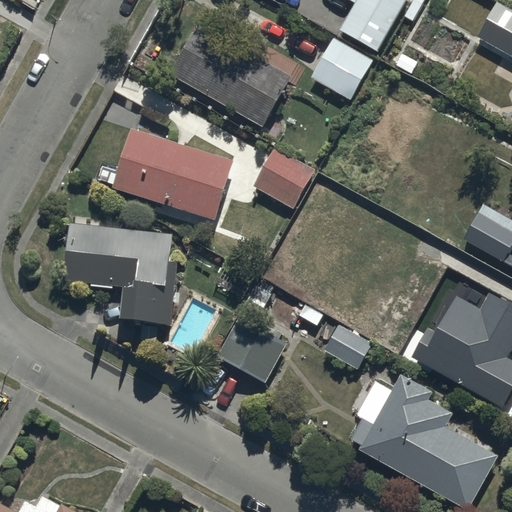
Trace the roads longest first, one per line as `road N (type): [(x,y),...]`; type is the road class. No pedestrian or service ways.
road 1 (residential): [(291,511),(57,386),(0,313)]
road 2 (residential): [(0,188),(104,0)]
